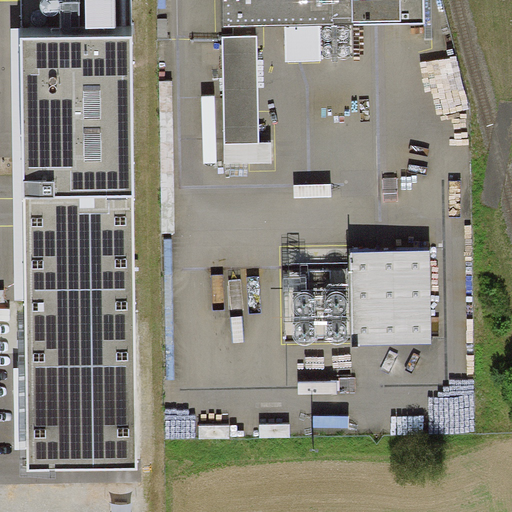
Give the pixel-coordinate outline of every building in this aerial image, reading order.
[(142,457),(137,0),(20,0),(24,458),(142,457)] [(216,0),(217,18),(419,16),(418,0),(216,0)] [(253,28),(219,29),(219,132),(253,132),(253,28)] [(268,137),(221,137),(221,158),(268,158),(268,137)] [(284,342),(422,341),(421,256),(283,257),(284,342)]
